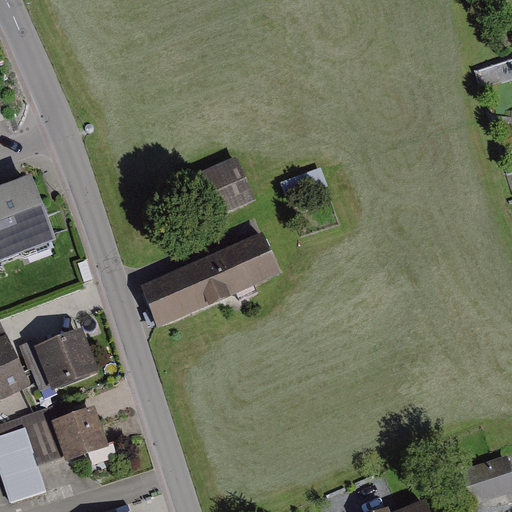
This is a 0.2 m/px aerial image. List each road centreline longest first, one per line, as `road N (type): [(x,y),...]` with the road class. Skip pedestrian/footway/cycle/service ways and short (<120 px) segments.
road 1 (residential): [(63,133),(186,511)]
road 2 (residential): [(6,0),(63,133)]
